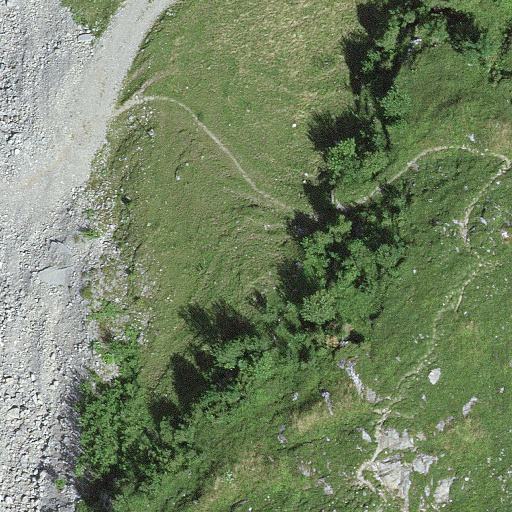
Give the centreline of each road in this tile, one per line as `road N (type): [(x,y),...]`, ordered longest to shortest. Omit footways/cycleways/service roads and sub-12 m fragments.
road 1 (track): [(102,119),(82,165),(33,195),(0,189)]
road 2 (track): [(171,0),(124,67),(102,119)]
